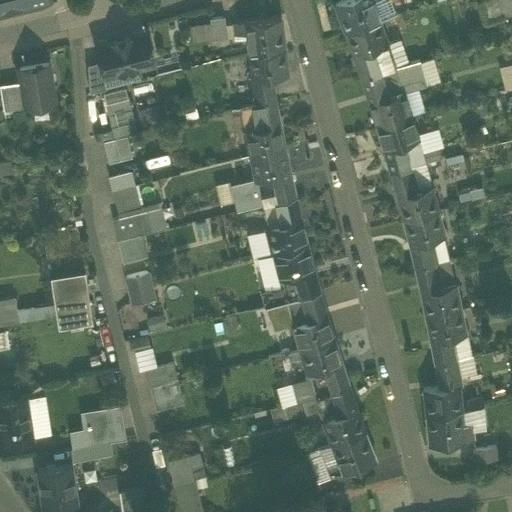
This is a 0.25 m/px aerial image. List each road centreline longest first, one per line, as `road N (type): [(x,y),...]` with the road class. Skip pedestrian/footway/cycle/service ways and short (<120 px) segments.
road 1 (residential): [(297,0),(421,477),(444,500),(511,487)]
road 2 (residential): [(163,511),(89,223),(72,19)]
